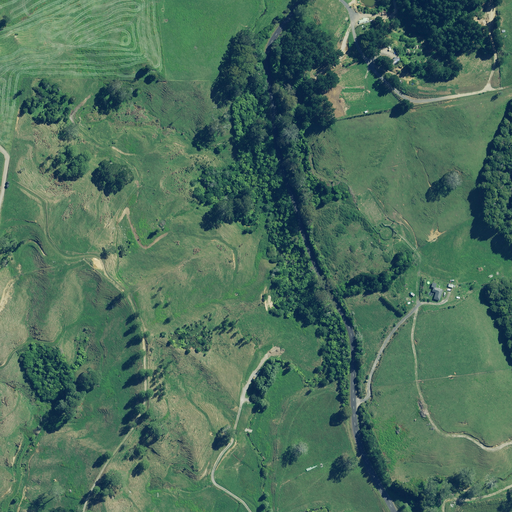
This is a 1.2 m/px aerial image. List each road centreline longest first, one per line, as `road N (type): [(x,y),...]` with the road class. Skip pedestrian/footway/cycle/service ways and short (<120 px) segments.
road 1 (tertiary): [(393,511),(356,431),(350,330),(262,100),(262,56),(291,0)]
road 2 (track): [(0,225),(40,228),(59,252),(76,258),(100,254),(130,293),(143,329),(142,410),(104,465),(86,511)]
